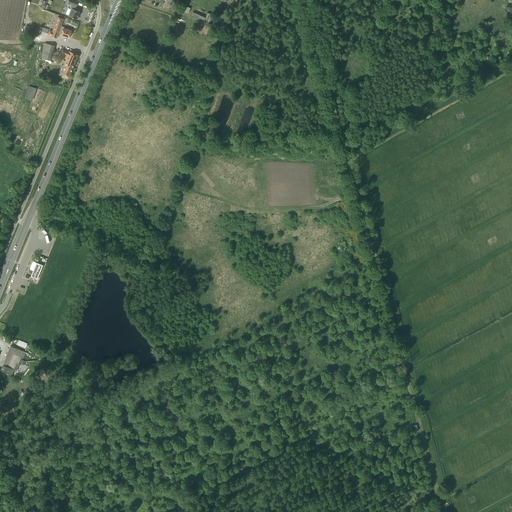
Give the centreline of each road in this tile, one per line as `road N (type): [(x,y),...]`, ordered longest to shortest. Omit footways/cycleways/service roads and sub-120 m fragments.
road 1 (track): [(305,0),(440,492)]
road 2 (primary): [(0,288),(119,0)]
road 3 (track): [(183,511),(309,442),(433,495)]
